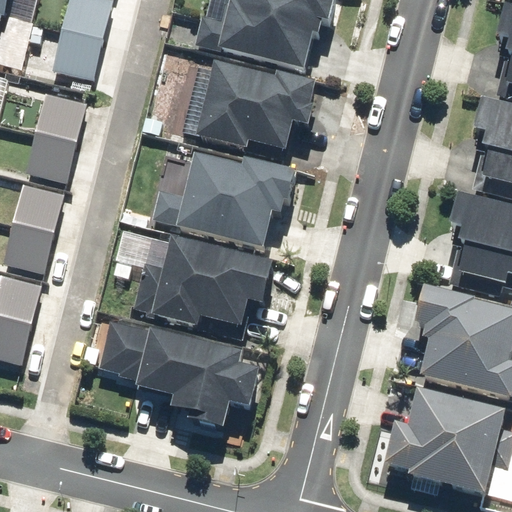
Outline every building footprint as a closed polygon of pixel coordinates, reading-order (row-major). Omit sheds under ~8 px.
[(0,0),(0,17),(13,20),(17,0),(0,0)] [(109,46),(118,6),(95,0),(75,0),(67,36),(109,46)] [(199,50),(312,77),(321,40),(327,42),(331,27),(338,29),(345,0),(248,0),(247,7),(244,6),(239,5),(238,8),(230,6),(226,25),(207,20),(199,50)] [(511,6),(502,41),(511,44),(511,54),(501,98),(511,100),(511,6)] [(0,17),(0,66),(2,67),(13,20),(0,17)] [(99,86),(109,46),(67,36),(57,75),(99,86)] [(223,68),(204,144),(256,156),(258,149),(296,158),(303,128),(318,132),(323,110),(321,110),(326,88),(286,78),(284,83),(223,68)] [(82,149),(92,109),(51,99),(41,139),(82,149)] [(511,106),(489,100),(480,134),(494,137),(490,152),(496,153),(489,182),(511,188),(511,106)] [(72,189),(82,149),(41,139),(31,178),(72,189)] [(156,227),(272,255),(281,218),(290,220),(293,206),(298,207),(305,177),(253,164),(251,171),(203,160),(192,203),(163,196),(156,227)] [(60,240),(70,201),(28,190),(18,229),(60,240)] [(511,207),(464,196),(456,230),(469,233),(466,246),(472,247),(465,278),(511,289),(511,207)] [(49,279),(60,240),(18,229),(8,268),(49,279)] [(156,244),(139,314),(152,317),(150,322),(160,324),(160,322),(207,333),(209,324),(251,334),(258,307),(272,310),(283,268),(179,243),(178,249),(156,244)] [(0,321),(36,331),(46,291),(5,281),(0,302),(0,321)] [(483,301),(431,289),(422,328),(432,331),(430,341),(436,343),(427,379),(511,399),(511,311),(482,304),(483,301)] [(0,363),(26,370),(36,331),(0,321),(0,363)] [(251,358),(116,325),(104,374),(123,379),(123,382),(143,387),(142,393),(182,403),(180,413),(209,420),(207,428),(233,434),(239,409),(259,414),(269,374),(248,369),(251,358)] [(415,479),(491,498),(498,469),(511,472),(511,434),(507,433),(511,414),(511,413),(424,392),(416,427),(402,424),(392,468),(416,474),(415,479)]
